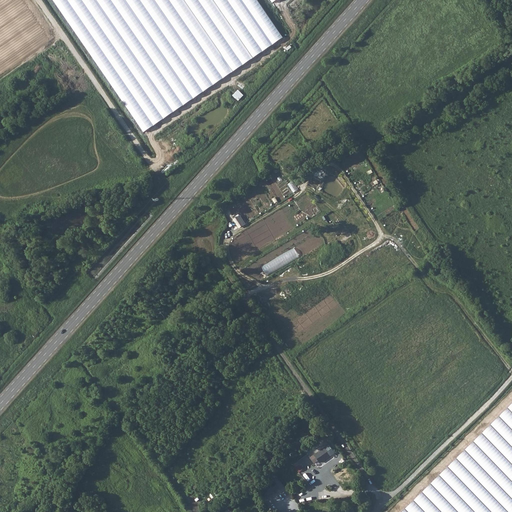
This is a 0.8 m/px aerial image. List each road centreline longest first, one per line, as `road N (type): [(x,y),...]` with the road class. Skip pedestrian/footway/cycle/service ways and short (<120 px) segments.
road 1 (track): [(511,370),(450,292),(429,287),(396,241),(381,234),(334,164),(310,169),(292,198),(232,235),(227,253),(243,276),(266,284),(324,274),(375,243)]
road 2 (secondary): [(0,403),(363,0)]
road 3 (track): [(385,501),(250,306),(249,293),(266,284)]
